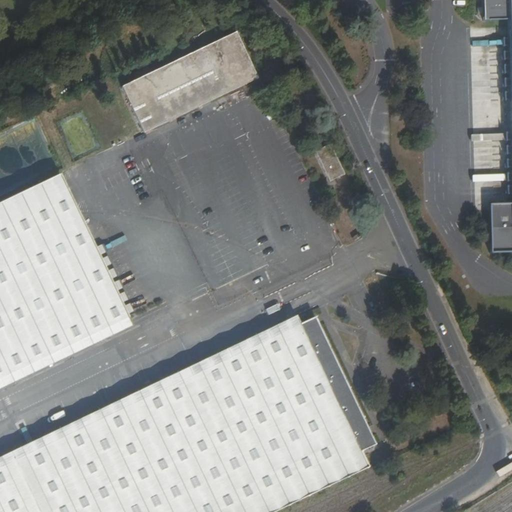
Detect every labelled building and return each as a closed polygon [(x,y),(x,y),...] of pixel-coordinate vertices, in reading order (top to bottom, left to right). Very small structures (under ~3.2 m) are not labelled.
[(511,0),(484,0),(485,20),(508,20),(511,162),(511,204),(490,205),(491,255),(511,253),(511,0)] [(124,85),(146,131),(257,78),(234,32),(152,71),(150,66),(134,73),(136,79),(124,85)] [(121,86),(144,132),(146,131),(124,85),(121,86)] [(330,181),(344,174),(329,144),(315,151),(330,181)] [(0,378),(127,318),(59,174),(0,202),(0,378)] [(336,233),(329,236),(333,243),(339,240),(336,233)] [(0,511),(274,511),(368,468),(360,452),(374,445),(314,317),(205,370),(0,467),(0,511)] [(133,385),(155,386),(156,367),(150,367),(150,375),(142,375),(143,371),(134,370),(133,380),(128,380),(128,387),(133,387),(133,385)]
